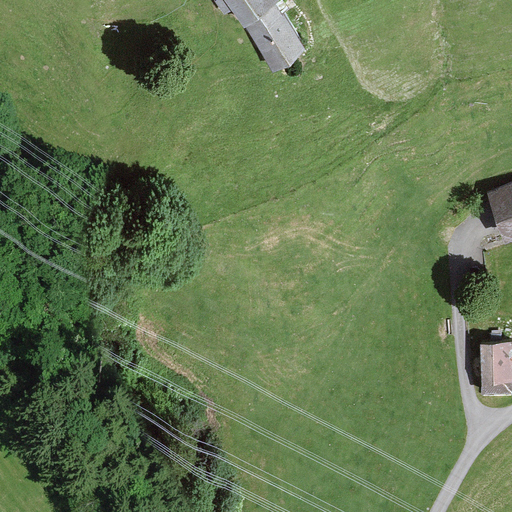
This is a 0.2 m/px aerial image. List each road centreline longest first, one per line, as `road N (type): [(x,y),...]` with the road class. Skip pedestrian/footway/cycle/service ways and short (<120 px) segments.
road 1 (track): [(480,439),(464,376),(459,246)]
road 2 (track): [(440,511),(480,439),(511,415)]
